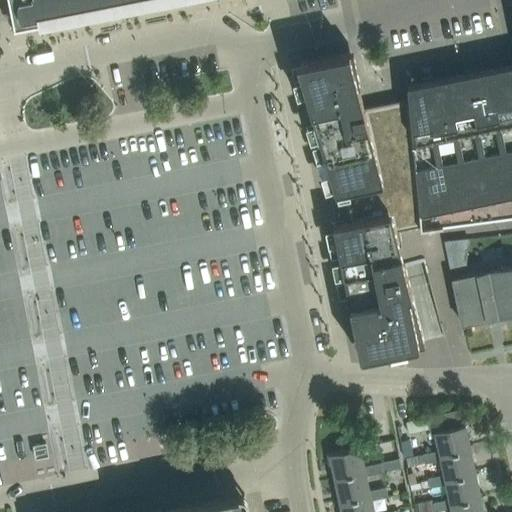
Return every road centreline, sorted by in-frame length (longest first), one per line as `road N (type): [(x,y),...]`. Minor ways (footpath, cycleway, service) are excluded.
road 1 (residential): [(0,79),(77,486)]
road 2 (residential): [(306,376),(247,48)]
road 3 (residential): [(247,48),(204,31),(0,74)]
road 4 (residential): [(295,454),(189,476),(77,486)]
road 5 (residential): [(454,4),(247,48)]
road 6 (unknown): [(176,325),(153,185)]
